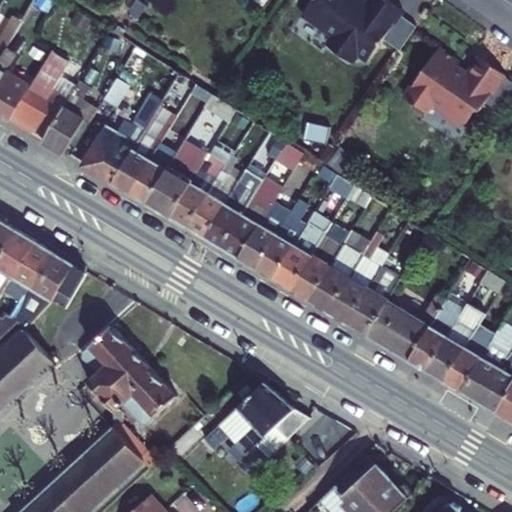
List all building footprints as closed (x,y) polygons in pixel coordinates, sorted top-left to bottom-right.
[(312,0),(303,14),(331,34),(328,38),(329,44),(350,59),(357,58),(359,54),(368,61),(381,43),(384,43),(383,41),(403,12),(385,0),(370,0),(365,7),(355,0),(312,0)] [(0,58),(1,56),(15,32),(22,20),(12,15),(0,35),(0,58)] [(121,52),(128,41),(110,29),(103,41),(121,52)] [(458,63),(438,49),(404,97),(426,113),(433,102),(445,111),(446,116),(458,125),(465,124),(479,104),(482,106),(505,75),(480,57),(468,75),(455,66),(458,63)] [(68,65),(50,54),(30,87),(8,121),(23,130),(26,126),(45,137),(67,100),(52,91),(68,65)] [(0,68),(0,116),(8,121),(30,87),(0,68)] [(45,137),(43,141),(64,154),(85,119),(90,123),(94,117),(98,109),(83,100),(89,88),(87,86),(93,75),(86,70),(67,100),(45,137)] [(133,80),(121,73),(117,78),(130,85),(133,80)] [(196,84),(180,74),(173,87),(189,97),(196,84)] [(131,86),(130,85),(117,78),(105,98),(118,107),(131,86)] [(155,95),(164,101),(172,89),(162,82),(155,95)] [(152,120),(164,101),(155,95),(152,94),(133,124),(125,120),(117,133),(108,126),(84,165),(113,183),(152,120)] [(94,117),(107,125),(118,107),(105,98),(98,109),(94,117)] [(147,203),(170,217),(204,162),(191,154),(209,125),(199,118),(186,139),(147,203)] [(113,183),(130,193),(168,130),(152,120),(113,183)] [(130,193),(147,203),(186,139),(169,129),(168,130),(130,193)] [(277,158),(287,142),(279,137),(269,153),(277,158)] [(170,217),(189,228),(229,163),(220,158),(227,146),(218,139),(204,162),(170,217)] [(304,152),(287,142),(277,158),(295,168),(304,152)] [(189,228),(205,237),(243,175),(233,168),(238,159),(234,156),(229,163),(189,228)] [(205,237),(223,248),(257,191),(249,186),(260,170),(250,164),(243,175),(205,237)] [(266,176),(267,175),(260,170),(249,186),(257,191),(266,176)] [(340,189),(346,179),(337,173),(331,183),(340,189)] [(223,248),(239,258),(274,201),(265,195),(270,186),(273,182),(266,176),(257,191),(223,248)] [(372,195),(353,184),(346,196),(365,207),(372,195)] [(280,192),(270,186),(265,195),(274,201),(280,192)] [(239,258),(256,268),(298,201),(281,191),(280,192),(274,201),(239,258)] [(256,268),(273,279),(306,223),(300,219),(304,214),(310,205),(299,198),(298,201),(256,268)] [(300,219),(306,223),(308,221),(310,218),(304,214),(300,219)] [(0,256),(17,229),(0,219),(0,256)] [(273,279),(293,290),(326,231),(308,221),(306,223),(273,279)] [(293,290),(311,301),(349,235),(331,224),(326,231),(293,290)] [(35,240),(17,229),(0,256),(0,298),(3,293),(35,240)] [(329,312),(364,252),(355,246),(362,235),(352,229),(349,235),(311,301),(329,312)] [(364,252),(371,240),(362,235),(355,246),(364,252)] [(54,252),(35,240),(3,293),(12,298),(6,309),(0,305),(0,315),(3,318),(8,321),(29,286),(32,288),(54,252)] [(329,312),(349,324),(382,266),(374,261),(380,251),(372,246),(374,242),(371,240),(364,252),(329,312)] [(23,331),(52,301),(59,289),(75,264),(54,252),(32,288),(29,286),(8,321),(15,325),(23,331)] [(387,300),(403,272),(385,261),(382,266),(349,324),(367,334),(387,300)] [(88,272),(75,264),(59,289),(72,297),(88,272)] [(505,280),(488,269),(480,281),(497,292),(505,280)] [(72,297),(59,289),(52,301),(65,308),(72,297)] [(434,318),(446,297),(439,292),(426,313),(434,318)] [(452,316),(458,305),(446,297),(434,318),(430,325),(409,359),(427,370),(458,319),(452,316)] [(422,320),(387,300),(367,334),(409,359),(430,325),(422,320)] [(427,370),(444,381),(478,324),(485,314),(468,303),(458,319),(427,370)] [(511,305),(495,334),(488,344),(461,390),(495,411),(511,383),(511,305)] [(434,318),(426,313),(422,320),(430,325),(434,318)] [(3,318),(0,321),(0,339),(15,325),(8,321),(3,318)] [(444,381),(461,390),(488,344),(477,337),(484,327),(478,324),(444,381)] [(488,344),(495,334),(484,327),(477,337),(488,344)] [(133,391),(124,380),(144,362),(112,328),(83,355),(99,373),(90,381),(115,407),(124,399),(133,391)] [(0,413),(54,364),(23,331),(0,352),(0,413)] [(177,396),(144,362),(124,380),(133,391),(124,399),(147,423),(177,396)] [(511,383),(495,411),(511,420),(511,383)] [(278,396),(264,384),(219,426),(235,443),(223,454),(242,474),(254,464),(257,467),(308,420),(303,416),(294,409),(286,403),(278,396)] [(88,511),(154,452),(125,423),(117,431),(115,428),(22,511),(88,511)] [(394,511),(412,496),(403,485),(398,490),(367,458),(318,502),(327,511),(394,511)] [(163,511),(149,496),(130,511),(163,511)]
